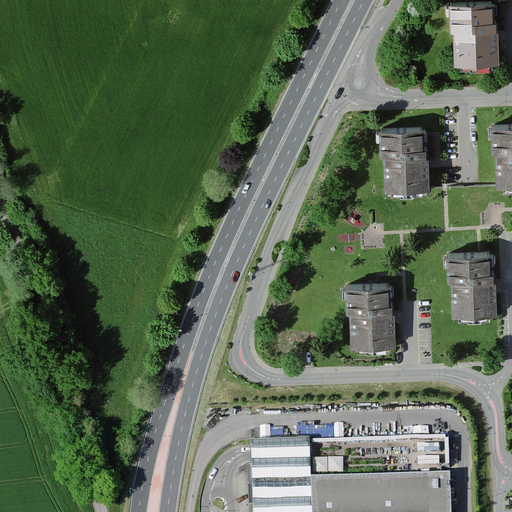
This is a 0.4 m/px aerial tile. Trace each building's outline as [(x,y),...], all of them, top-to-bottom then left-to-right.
[(489,22),(488,3),(443,5),(444,32),(449,32),(450,67),(494,65),(492,22),(489,22)] [(511,126),(485,128),(486,155),(490,155),(492,190),(511,189),(511,126)] [(418,147),(417,128),(372,130),(373,157),(378,157),(379,192),(423,190),(421,147),(418,147)] [(487,273),(486,254),(441,256),(442,283),(447,283),(448,318),(492,316),(490,273),(487,273)] [(385,305),(384,285),(339,287),(340,314),(344,314),(346,349),(390,348),(388,304),(385,305)] [(454,511),(452,431),(251,438),(251,454),(253,511),(454,511)]
